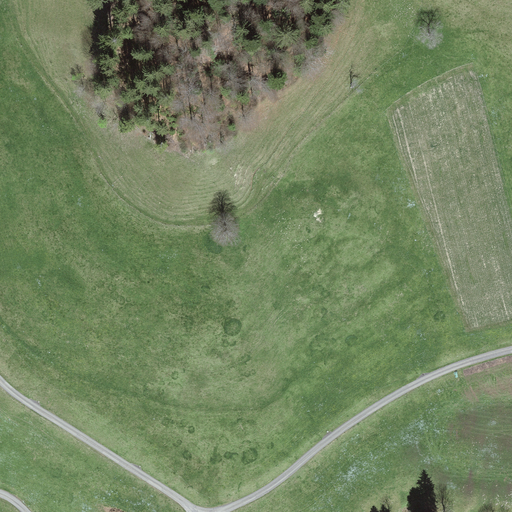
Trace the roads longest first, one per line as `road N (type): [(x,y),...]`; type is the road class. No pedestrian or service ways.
road 1 (track): [(511,349),(393,395),(279,480),(217,511)]
road 2 (track): [(200,511),(0,379)]
